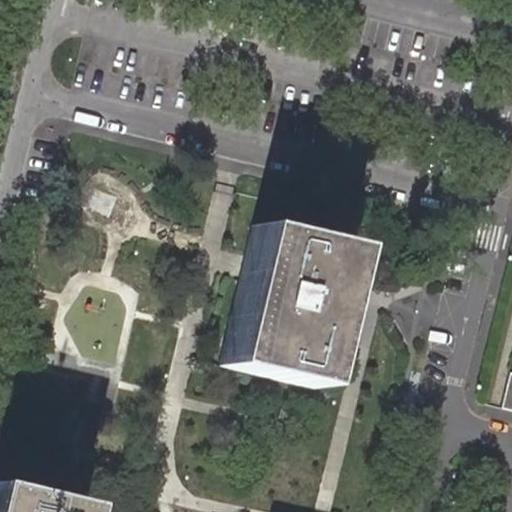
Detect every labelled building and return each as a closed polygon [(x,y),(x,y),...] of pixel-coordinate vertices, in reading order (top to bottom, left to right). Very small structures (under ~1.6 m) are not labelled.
[(343,247),(261,228),(228,368),(310,387),(343,247)] [(511,377),(488,372),(482,401),(480,407),(511,414),(511,272),(510,282),(511,282),(511,311),(503,310),(495,346),(511,349),(511,377)] [(511,282),(510,282),(503,310),(511,311),(511,282)] [(511,349),(495,346),(488,372),(511,377),(511,349)] [(70,511),(72,507),(0,489),(0,511),(70,511)]
